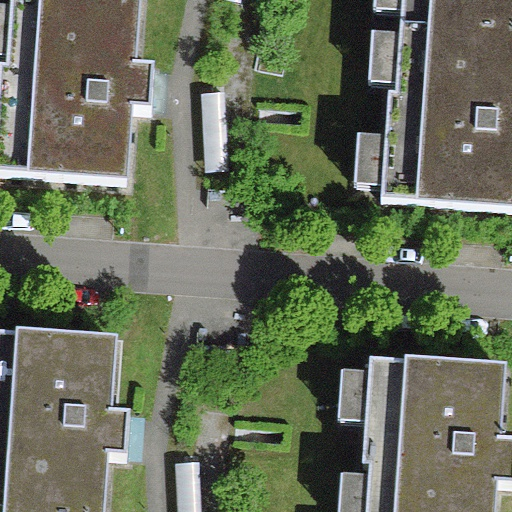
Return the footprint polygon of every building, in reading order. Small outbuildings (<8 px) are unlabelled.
[(134,12),(134,0),(7,0),(7,3),(134,12)] [(511,38),(511,0),(372,0),(371,17),(397,19),(396,31),(511,38)] [(0,180),(121,189),(126,117),(146,119),(149,75),(129,74),(134,12),(7,3),(6,15),(0,14),(0,63),(2,64),(2,75),(0,74),(0,180)] [(510,216),(511,189),(511,38),(396,31),(395,42),(369,40),(366,90),(392,92),(391,102),(384,101),(381,144),(355,143),(352,192),(377,194),(376,207),(510,216)] [(0,511),(98,511),(102,464),(122,465),(125,421),(105,420),(110,349),(0,340),(0,511)] [(511,448),(494,448),(499,376),(365,367),(364,380),(339,378),(335,427),(361,429),(358,472),(364,473),(363,483),(338,481),(336,511),(489,511),(491,491),(511,493),(511,476),(511,448)]
